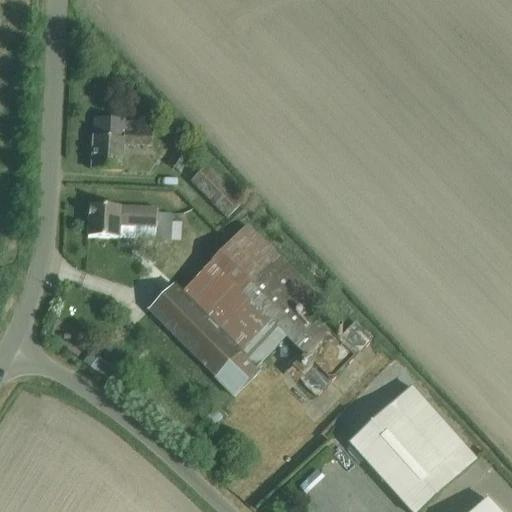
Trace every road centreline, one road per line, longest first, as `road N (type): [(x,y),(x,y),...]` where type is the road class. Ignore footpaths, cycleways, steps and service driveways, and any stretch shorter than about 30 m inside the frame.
road 1 (unclassified): [(11,346),(44,246),(58,0)]
road 2 (unclassified): [(11,346),(157,446),(226,511)]
